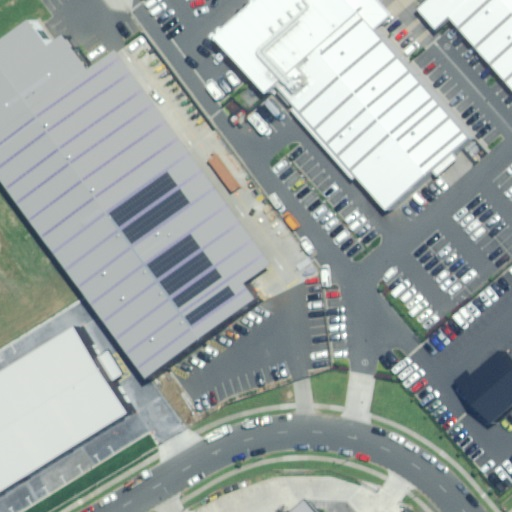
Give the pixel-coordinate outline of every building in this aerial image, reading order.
[(264,0),(230,31),(278,89),(286,83),(396,208),(479,134),(411,56),(383,25),(398,11),(387,0),(264,0)] [(511,0),(434,0),(428,6),(443,25),(445,26),(459,13),(511,74),(511,0)] [(0,164),(156,377),(265,297),(253,281),(281,262),(123,46),(96,66),(73,33),(58,44),(39,17),(0,45),(0,164)] [(79,328),(0,377),(0,501),(135,417),(79,328)] [(499,422),(511,410),(511,357),(505,349),(479,373),(474,367),(460,379),(499,422)] [(329,511),(315,496),(297,511),(329,511)]
